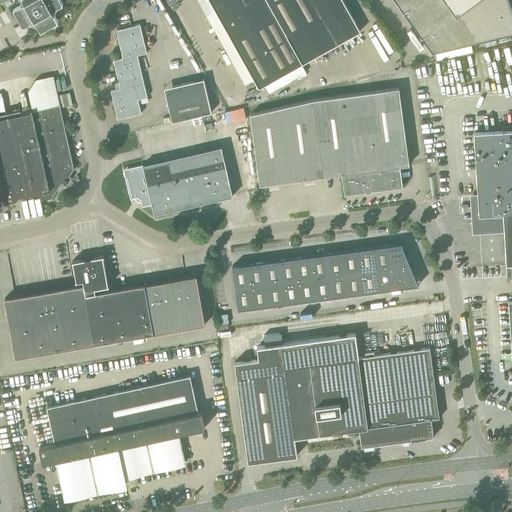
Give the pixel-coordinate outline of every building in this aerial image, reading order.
[(21,0),(20,5),(13,8),(23,26),(30,22),(37,24),(41,31),(58,21),(54,14),(56,7),(63,3),(61,0),(21,0)] [(305,62),(270,0),(209,0),(259,88),(305,62)] [(270,0),(305,62),(338,44),(312,0),(270,0)] [(312,0),(338,44),(360,31),(343,0),(312,0)] [(415,27),(437,11),(428,0),(400,0),(397,3),(415,27)] [(428,0),(437,11),(462,45),(511,33),(511,8),(509,0),(428,0)] [(432,52),(462,45),(437,11),(415,27),(432,52)] [(113,60),(120,88),(111,91),(117,119),(141,113),(134,85),(144,83),(137,55),(146,53),(140,24),(116,30),(123,58),(113,60)] [(204,79),(164,88),(172,121),(211,112),(204,79)] [(332,97),(342,174),(344,188),(344,193),(402,186),(400,166),(409,164),(399,88),(332,97)] [(260,185),(323,176),(342,174),(332,97),(312,99),(250,114),(260,185)] [(0,208),(4,207),(3,200),(39,192),(40,200),(51,198),(62,181),(61,180),(64,175),(68,177),(73,169),(59,105),(0,118),(0,208)] [(211,116),(202,118),(206,133),(214,131),(211,116)] [(502,131),(474,132),(478,194),(473,195),(475,218),(475,220),(472,222),(475,228),(479,226),(480,228),(504,227),(506,264),(511,263),(511,125),(502,126),(502,131)] [(137,197),(139,199),(140,199),(142,206),(152,204),(154,214),(233,196),(221,146),(123,169),(130,199),(137,197)] [(401,243),(389,245),(391,259),(407,257),(401,243)] [(392,266),(391,259),(389,245),(374,247),(377,269),(392,266)] [(358,249),(361,271),(377,269),(374,247),(358,249)] [(358,249),(342,251),(345,273),(361,271),(358,249)] [(326,253),(329,275),(345,273),(342,251),(326,253)] [(78,257),(84,256),(84,259),(72,261),(72,262),(73,262),(76,280),(76,281),(83,280),(84,284),(4,298),(15,358),(94,344),(205,324),(196,275),(96,292),(95,288),(109,286),(109,285),(108,285),(103,256),(104,256),(103,255),(91,258),(91,254),(96,253),(78,256),(78,257)] [(314,277),(329,275),(326,253),(311,255),(314,277)] [(298,279),(314,277),(311,255),(295,257),(298,279)] [(295,257),(279,259),(282,281),(298,279),(295,257)] [(407,257),(391,259),(392,266),(393,274),(413,271),(407,257)] [(267,283),(282,281),(279,259),(264,262),(267,283)] [(251,285),(267,283),(264,262),(248,264),(251,285)] [(235,288),(251,285),(248,264),(232,266),(235,288)] [(393,274),(392,266),(377,269),(379,290),(395,288),(393,274)] [(377,269),(361,271),(364,292),(379,290),(377,269)] [(348,295),(364,292),(361,271),(345,273),(348,295)] [(413,271),(393,274),(395,288),(419,285),(413,271)] [(345,273),(329,275),(332,297),(348,295),(345,273)] [(332,297),(329,275),(314,277),(316,299),(332,297)] [(316,299),(314,277),(298,279),(301,301),(316,299)] [(301,301),(298,279),(282,281),(285,303),(301,301)] [(282,281),(267,283),(269,305),(285,303),(282,281)] [(254,307),(269,305),(267,283),(251,285),(254,307)] [(254,307),(251,285),(235,288),(238,309),(254,307)] [(365,356),(358,357),(355,333),(257,347),(259,359),(234,362),(248,462),(297,455),(295,437),(359,429),(361,447),(433,437),(431,419),(439,418),(430,348),(374,355),(373,352),(365,353),(365,356)] [(202,431),(202,428),(204,427),(201,412),(198,412),(190,375),(47,407),(55,444),(39,447),(43,463),(58,460),(66,497),(126,484),(124,476),(183,463),(176,434),(184,432),(185,434),(202,431)]
